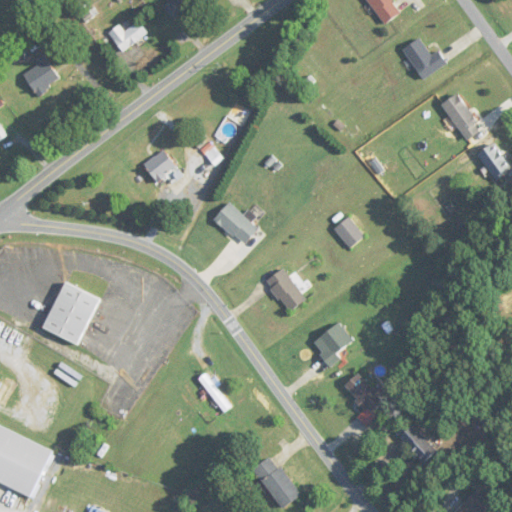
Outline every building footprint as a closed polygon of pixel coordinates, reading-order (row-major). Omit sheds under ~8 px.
[(203,0),(171,0),(165,5),(175,19),(203,0)] [(404,14),(395,0),(370,0),(386,25),(404,14)] [(122,25),(111,33),(125,53),(150,34),(141,21),(127,31),(122,25)] [(403,49),(424,79),(448,63),(439,50),(432,55),(420,37),(403,49)] [(63,80),(45,55),(37,61),(39,65),(26,74),(41,96),(63,80)] [(444,102),(465,140),(481,131),(460,93),(444,102)] [(511,169),(511,166),(493,142),(478,154),(499,180),(511,169)] [(161,182),(182,169),(169,149),(148,162),(161,182)] [(261,230),(233,202),(217,218),(245,246),(261,230)] [(335,229),(351,248),(366,235),(349,216),(335,229)] [(307,299),(284,268),(267,281),(291,312),(307,299)] [(68,281),(46,329),(82,345),(104,298),(68,281)] [(313,342),(332,367),(343,358),(338,352),(354,340),(340,322),(313,342)] [(386,400),(358,372),(345,386),(372,413),(386,400)] [(233,406),(208,373),(200,379),(225,413),(233,406)] [(424,465),(438,453),(415,424),(400,436),(424,465)] [(56,450),(0,425),(0,481),(36,497),(56,450)] [(254,471),(285,507),(302,492),(271,456),(254,471)] [(495,511),(480,491),(455,509),(456,511),(495,511)]
